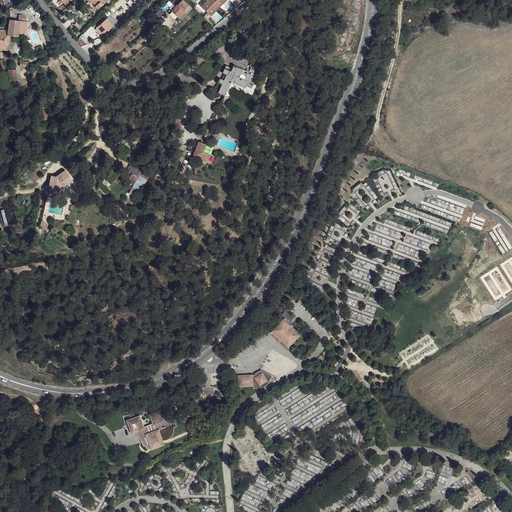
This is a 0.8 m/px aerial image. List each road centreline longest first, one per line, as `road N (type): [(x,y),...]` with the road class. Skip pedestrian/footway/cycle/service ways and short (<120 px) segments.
road 1 (tertiary): [(0,376),(58,393),(102,392),(166,375),(218,343),(262,286),(313,188),(359,66),(372,0)]
road 2 (residential): [(253,0),(160,72),(131,81),(100,74),(38,0)]
